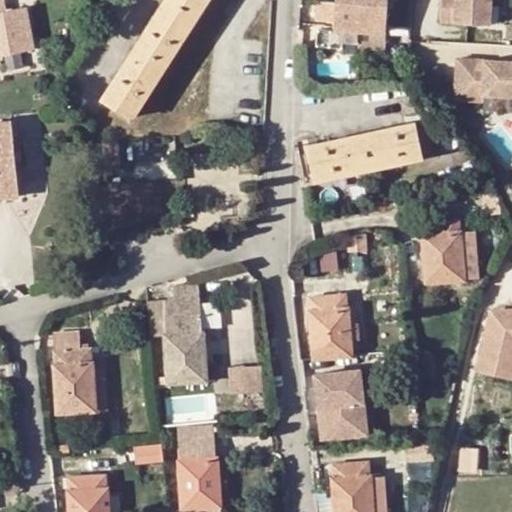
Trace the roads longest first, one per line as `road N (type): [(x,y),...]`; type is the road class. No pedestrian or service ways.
road 1 (residential): [(304,511),(273,238)]
road 2 (residential): [(19,310),(273,238)]
road 3 (residential): [(273,238),(285,0)]
road 4 (residential): [(19,310),(42,511)]
